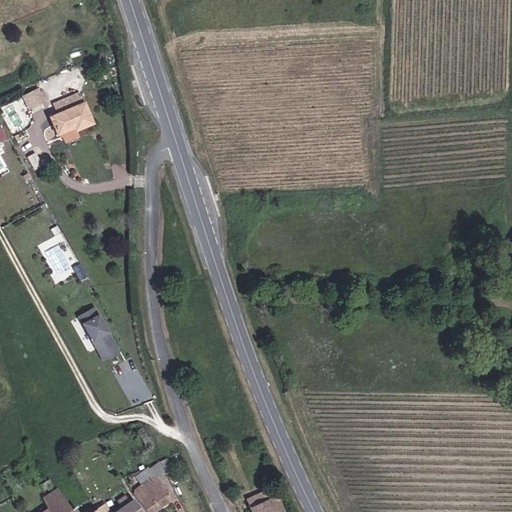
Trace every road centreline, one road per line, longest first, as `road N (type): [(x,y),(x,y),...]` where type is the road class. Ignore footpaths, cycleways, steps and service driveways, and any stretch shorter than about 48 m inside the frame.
road 1 (track): [(511,187),(393,200),(378,189),(376,32),(174,43),(168,0)]
road 2 (secondary): [(314,511),(255,377),(177,145)]
road 3 (unclassified): [(222,511),(182,422),(160,332),(154,162),(177,145)]
road 4 (track): [(388,0),(384,114),(511,104)]
road 5 (track): [(194,197),(378,182)]
road 6 (secondary): [(177,145),(130,0)]
